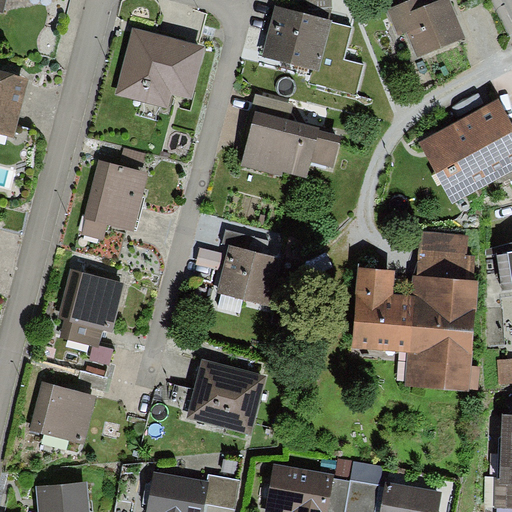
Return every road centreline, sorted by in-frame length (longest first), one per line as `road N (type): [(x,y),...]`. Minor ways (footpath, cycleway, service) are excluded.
road 1 (residential): [(0,404),(100,0)]
road 2 (residential): [(147,384),(241,5)]
road 3 (residential): [(511,46),(406,112),(382,146),(360,210)]
